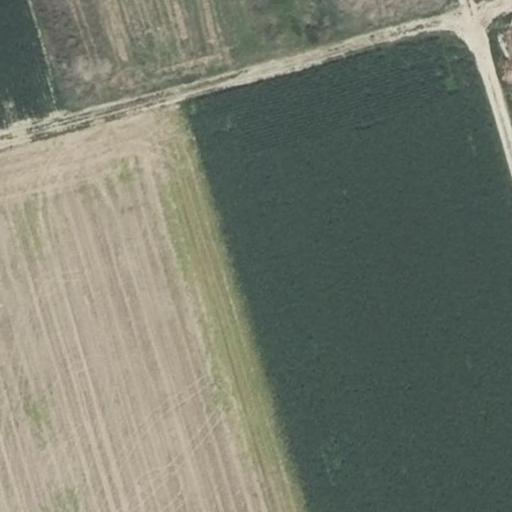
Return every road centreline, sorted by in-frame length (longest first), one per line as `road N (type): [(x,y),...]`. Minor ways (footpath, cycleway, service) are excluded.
road 1 (track): [(508,0),(0,138)]
road 2 (track): [(511,135),(470,0)]
